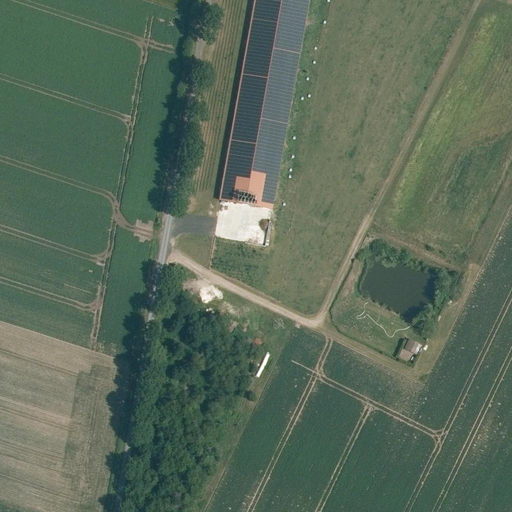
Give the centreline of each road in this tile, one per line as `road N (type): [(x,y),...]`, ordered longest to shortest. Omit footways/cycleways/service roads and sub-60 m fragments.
road 1 (unclassified): [(109,511),(199,0)]
road 2 (track): [(155,245),(401,367)]
